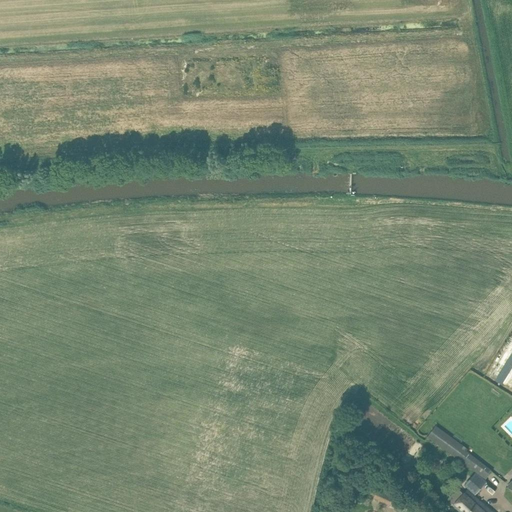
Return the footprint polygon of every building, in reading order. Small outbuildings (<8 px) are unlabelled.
[(436,425),(428,435),(485,478),(491,471),(466,451),(468,449),(436,425)] [(392,458),(384,468),(398,480),(406,471),(392,458)] [(476,472),(465,485),(475,494),(486,481),(476,472)] [(372,485),(368,493),(374,496),(374,497),(396,508),(394,510),(399,511),(408,511),(414,501),(379,485),(378,488),(372,485)] [(493,511),(467,489),(452,505),(459,511),(493,511)]
